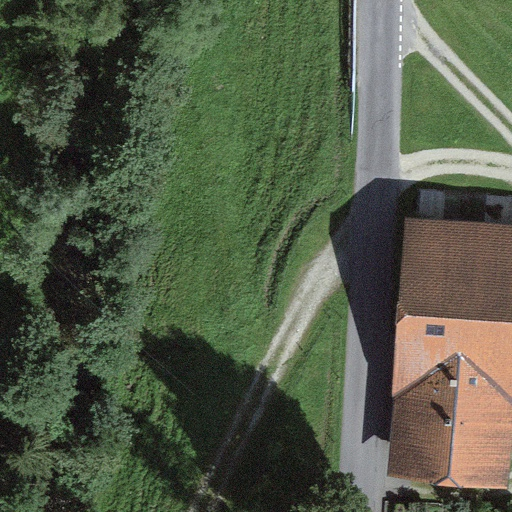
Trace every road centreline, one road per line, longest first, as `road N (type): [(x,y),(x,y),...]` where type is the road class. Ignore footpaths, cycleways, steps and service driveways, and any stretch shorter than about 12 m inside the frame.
road 1 (unclassified): [(357,511),(377,237),(380,0)]
road 2 (track): [(377,237),(324,274),(202,511)]
